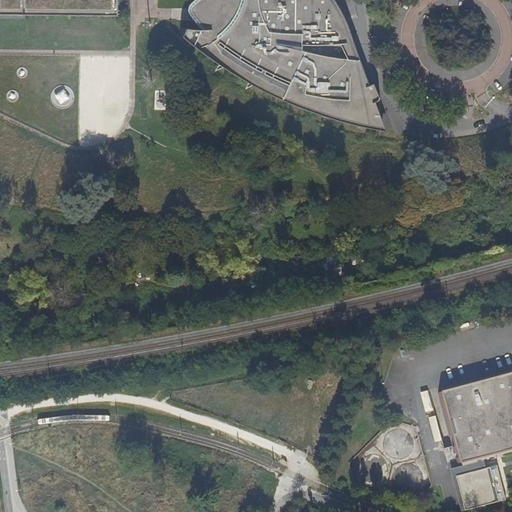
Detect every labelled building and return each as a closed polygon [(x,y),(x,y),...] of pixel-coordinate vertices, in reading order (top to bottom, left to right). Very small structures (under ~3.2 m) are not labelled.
[(0,0),(0,13),(116,15),(115,0),(0,0)] [(180,34),(198,49),(222,68),(243,83),(262,92),(297,107),(329,119),(360,128),(381,131),(368,101),(371,101),(373,100),(374,98),(373,95),(368,84),(363,84),(350,35),(345,25),(331,0),(216,0),(216,1),(214,4),(212,7),(208,17),(203,31),(187,30),(182,29),(180,34)] [(190,15),(203,31),(208,17),(212,7),(214,4),(216,1),(216,0),(196,0),(195,1),(191,6),(189,9),(189,12),(190,15)] [(54,95),(60,104),(70,97),(63,88),(54,95)] [(439,392),(440,395),(435,396),(446,441),(455,468),(460,466),(461,469),(511,454),(511,375),(510,376),(509,373),(439,392)]
